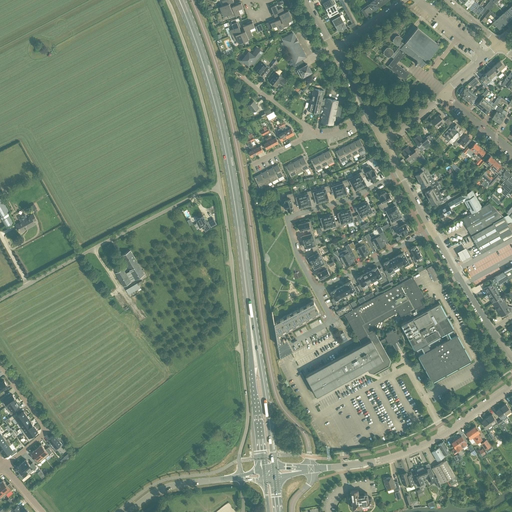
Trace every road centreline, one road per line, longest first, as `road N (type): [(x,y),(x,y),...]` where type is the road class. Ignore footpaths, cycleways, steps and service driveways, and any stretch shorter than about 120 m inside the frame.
road 1 (unclassified): [(311,468),(306,435),(276,396),(241,167),(192,0)]
road 2 (primary): [(247,299),(226,153),(178,0)]
road 3 (unclassified): [(240,477),(248,415),(220,185)]
road 4 (unclassified): [(0,299),(220,185)]
road 5 (tertiary): [(311,468),(411,450),(511,386)]
road 6 (residential): [(393,176),(289,217),(296,254),(316,291)]
road 7 (primary): [(247,299),(264,469)]
road 8 (primary): [(273,467),(247,299)]
road 9 (tertiary): [(511,359),(431,229)]
road 10 (residential): [(5,464),(46,431),(0,364)]
road 11 (residential): [(316,291),(424,233)]
road 12 (secondary): [(128,511),(164,487),(240,477)]
